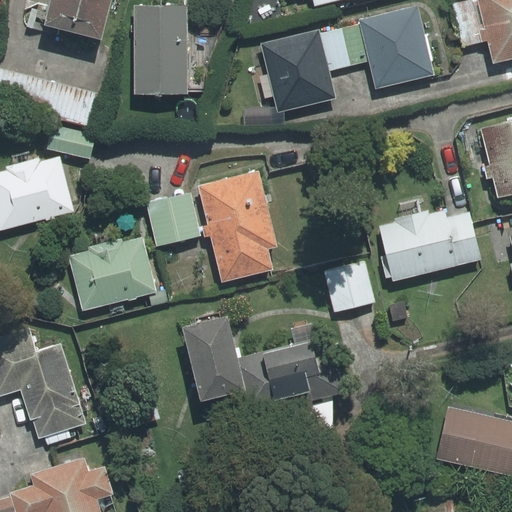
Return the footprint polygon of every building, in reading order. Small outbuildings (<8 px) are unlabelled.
[(120,0),(57,0),(53,17),(112,33),(120,0)] [(511,0),(467,0),(453,4),(464,46),(493,39),(498,61),(511,56),(511,0)] [(194,1),(138,2),(140,93),(196,92),(194,1)] [(342,111),(338,96),(342,95),(336,70),(374,60),(382,87),(442,71),(424,2),(361,18),(362,21),(326,30),(324,25),(264,40),(281,106),(250,105),(249,121),(290,122),(290,115),(294,123),(342,111)] [(105,91),(0,64),(0,102),(96,127),(105,91)] [(511,118),(487,125),(505,194),(511,191),(511,118)] [(55,124),(50,146),(98,158),(104,136),(55,124)] [(66,154),(45,159),(44,155),(10,163),(11,167),(0,170),(0,212),(4,228),(80,209),(66,154)] [(274,247),(285,244),(265,167),(204,184),(229,279),(279,266),(274,247)] [(195,190),(151,198),(160,246),(204,238),(195,190)] [(476,210),(453,215),(451,206),(400,218),(401,221),(380,225),(387,254),(385,255),(390,277),(398,275),(399,279),(487,259),(476,210)] [(87,309),(151,292),(155,306),(174,301),(170,287),(162,289),(148,234),(72,253),(87,309)] [(380,302),(372,259),(328,268),(336,310),(380,302)] [(239,315),(195,325),(211,395),(255,385),(239,315)] [(295,325),(299,339),(270,347),(283,394),(347,377),(334,330),(325,332),(322,318),(295,325)] [(35,324),(0,336),(0,389),(2,396),(26,388),(37,418),(39,417),(45,435),(92,419),(65,340),(43,347),(35,324)] [(511,471),(511,414),(449,401),(438,455),(511,471)] [(111,462),(94,468),(89,454),(33,473),(37,484),(13,492),(20,511),(120,511),(115,493),(121,491),(111,462)]
